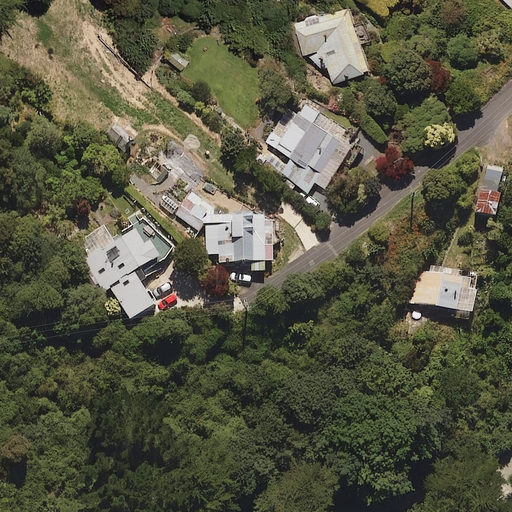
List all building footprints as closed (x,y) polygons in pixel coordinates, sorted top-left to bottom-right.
[(369,75),(354,12),(296,26),(303,56),(312,54),(315,66),(326,63),(332,84),(369,75)] [(173,44),(163,55),(180,70),(190,58),(173,44)] [(321,116),(311,131),(287,114),(267,143),(291,160),(281,175),(308,195),(316,184),(326,192),(348,161),(354,165),(362,153),(343,141),(348,135),(321,116)] [(132,144),(120,131),(109,142),(120,154),(132,144)] [(506,176),(490,170),(474,218),(495,225),(501,205),(497,204),(506,176)] [(217,259),(217,267),(252,268),(251,276),(265,277),(265,267),(272,267),(274,216),(252,215),(252,220),(211,218),(215,213),(191,195),(175,216),(198,234),(207,224),(205,258),(217,259)] [(144,249),(135,234),(113,246),(111,243),(82,259),(103,297),(110,294),(130,329),(154,315),(134,279),(160,264),(150,245),(144,249)] [(442,277),(422,271),(412,305),(471,322),(482,285),(443,274),(442,277)]
